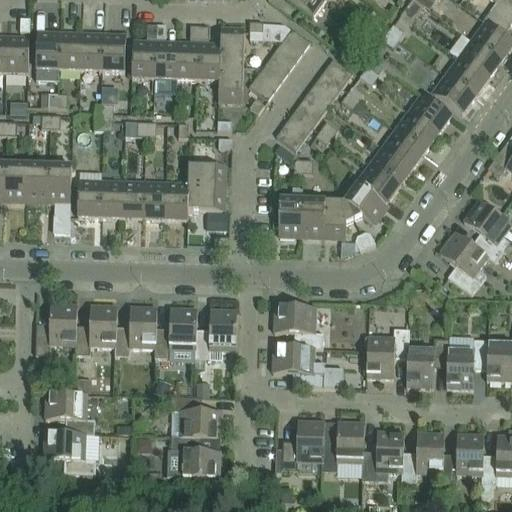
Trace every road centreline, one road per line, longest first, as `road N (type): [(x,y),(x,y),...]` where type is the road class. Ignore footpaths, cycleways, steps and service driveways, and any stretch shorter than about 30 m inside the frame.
road 1 (residential): [(246,282),(346,285),(391,264),(508,95)]
road 2 (residential): [(244,406),(480,416),(511,407)]
road 3 (residential): [(26,270),(246,282)]
road 4 (residential): [(139,0),(156,16),(236,14),(253,0)]
road 5 (residential): [(244,406),(246,282)]
